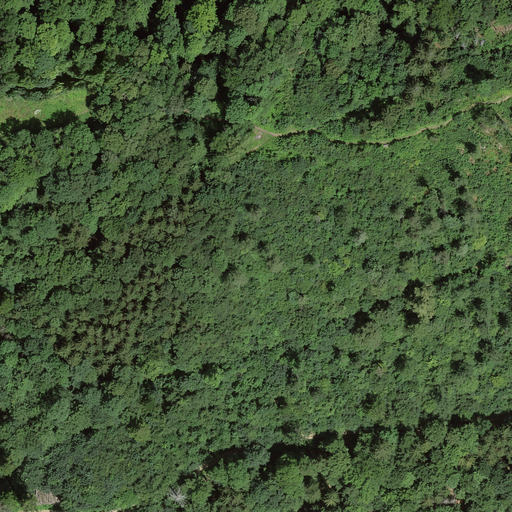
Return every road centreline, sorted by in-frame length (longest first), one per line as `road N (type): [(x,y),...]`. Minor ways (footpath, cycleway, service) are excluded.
road 1 (track): [(0,409),(262,349),(511,254)]
road 2 (track): [(216,459),(290,439),(511,414)]
